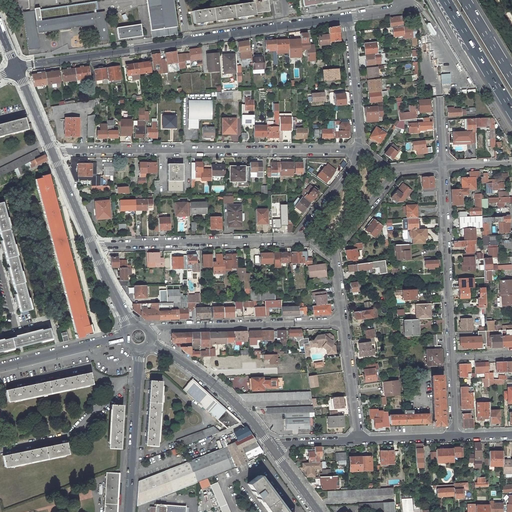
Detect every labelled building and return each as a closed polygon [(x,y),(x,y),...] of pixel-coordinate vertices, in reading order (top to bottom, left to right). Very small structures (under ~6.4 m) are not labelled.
[(172,0),(146,0),(152,37),(177,34),(172,0)] [(268,0),(265,1),(264,0),(250,0),(251,2),(192,11),(194,24),(255,15),(254,13),(269,11),(268,0)] [(22,12),(28,50),(40,48),(37,33),(94,25),(97,42),(109,40),(104,11),(36,21),(34,11),(22,12)] [(401,17),(389,18),(391,28),(393,28),(403,27),(401,17)] [(430,23),(427,25),(432,34),(433,34),(435,33),(435,32),(430,23)] [(142,36),(140,24),(116,28),(118,40),(142,36)] [(339,27),(328,28),(328,33),(329,33),(330,46),(332,46),(331,43),(340,42),(339,41),(340,41),(340,40),(340,37),(339,37),(339,27)] [(393,28),(394,37),(404,35),(403,27),(393,28)] [(307,34),(300,34),(300,40),(301,50),(306,49),(307,61),(315,60),(314,45),(309,46),(309,43),(307,43),(307,34)] [(318,35),(319,45),(329,44),(328,34),(318,35)] [(72,47),(82,47),(82,36),(71,36),(72,47)] [(276,41),(276,50),(289,49),(288,40),(276,41)] [(300,40),(288,40),(289,49),(289,57),(301,56),(301,50),(300,40)] [(248,41),(238,42),(238,52),(240,52),(240,56),(246,56),(246,58),(252,58),(251,49),(249,49),(248,41)] [(276,41),(265,41),(266,49),(269,49),(271,48),(271,51),(273,51),(274,51),(276,51),(276,50),(276,41)] [(375,42),(364,43),(365,55),(376,54),(375,42)] [(202,59),(201,48),(189,50),(191,61),(202,59)] [(176,52),(178,67),(185,66),(184,62),(182,62),(180,51),(176,52)] [(153,60),(152,60),(152,61),(154,72),(154,74),(179,71),(179,69),(178,67),(176,52),(165,53),(166,59),(160,60),(154,61),(153,60)] [(220,71),(218,53),(209,54),(210,59),(207,60),(208,72),(220,71)] [(228,72),(228,73),(236,72),(235,54),(225,55),(225,67),(224,67),(224,72),(228,72)] [(365,55),(366,65),(375,64),(374,62),(380,61),(380,54),(376,54),(365,55)] [(252,63),(252,69),(263,68),(263,57),(253,58),(253,63),(252,63)] [(152,61),(137,64),(139,74),(150,72),(154,72),(152,61)] [(137,64),(126,65),(128,81),(132,80),(131,75),(139,74),(137,64)] [(119,66),(106,68),(108,79),(108,81),(121,79),(119,66)] [(76,80),(77,83),(80,83),(81,82),(81,79),(85,79),(90,78),(88,67),(75,69),(76,80)] [(377,67),(366,68),(367,72),(368,80),(378,79),(377,67)] [(96,81),(108,79),(106,68),(94,70),(96,81)] [(63,82),(76,80),(75,69),(62,71),(63,82)] [(334,80),(339,79),(338,69),(323,70),(323,80),(334,80)] [(45,73),(47,84),(52,83),(52,88),(56,87),(56,83),(60,82),(58,71),(45,73)] [(34,86),(47,84),(45,73),(45,72),(40,72),(40,74),(32,75),(33,84),(34,86)] [(442,83),(450,83),(450,75),(441,75),(442,83)] [(378,79),(368,80),(368,85),(367,85),(368,89),(369,93),(380,91),(380,90),(380,87),(379,84),(379,79),(378,79)] [(216,92),(216,99),(233,98),(233,99),(241,99),(240,91),(233,92),(233,91),(216,92)] [(369,93),(370,102),(381,101),(380,91),(369,93)] [(324,93),(310,94),(311,103),(325,102),(324,93)] [(344,94),(335,95),(335,105),(345,104),(344,94)] [(245,104),(241,104),(241,124),(249,124),(249,123),(254,123),(254,115),(248,115),(248,110),(254,110),(254,100),(250,100),(250,98),(245,98),(245,104)] [(404,120),(416,119),(415,112),(415,111),(419,110),(419,112),(426,112),(426,110),(430,110),(429,102),(432,102),(432,98),(429,98),(429,100),(418,100),(418,105),(409,106),(410,112),(402,113),(402,111),(398,112),(399,121),(404,120)] [(60,105),(52,107),(53,113),(94,107),(95,102),(95,100),(74,103),(65,104),(62,105),(60,105)] [(211,101),(188,101),(188,129),(198,129),(198,119),(211,119),(211,101)] [(377,107),(366,108),(367,122),(378,121),(378,117),(383,116),(382,111),(377,112),(377,107)] [(134,138),(144,138),(144,121),(144,111),(144,110),(139,110),(139,120),(137,120),(137,127),(134,127),(134,138)] [(175,128),(175,116),(163,116),(163,127),(175,128)] [(279,117),(279,122),(279,130),(284,130),(284,129),(291,129),(291,124),(291,117),(279,117)] [(433,117),(422,118),(423,123),(419,123),(409,124),(409,131),(418,131),(418,129),(426,129),(431,129),(431,124),(433,124),(433,117)] [(24,118),(0,124),(0,136),(32,128),(31,124),(26,125),(24,118)] [(65,137),(79,137),(79,118),(65,118),(65,137)] [(475,118),(466,119),(467,132),(475,132),(475,128),(475,126),(475,118)] [(492,118),(475,118),(475,126),(486,126),(490,126),(490,121),(492,121),(492,118)] [(236,119),(222,119),(222,132),(228,132),(228,131),(230,131),(230,134),(236,134),(236,119)] [(113,120),(107,120),(107,131),(107,138),(117,138),(117,131),(113,131),(113,120)] [(404,120),(399,121),(396,126),(395,127),(404,130),(404,120)] [(334,121),(327,122),(327,130),(322,130),(322,138),(335,138),(334,130),(334,121)] [(157,138),(157,128),(157,122),(151,122),(151,128),(147,128),(147,137),(153,137),(153,138),(157,138)] [(209,122),(203,122),(203,138),(214,138),(214,128),(209,127),(209,122)] [(266,135),(266,138),(279,138),(279,130),(279,122),(273,122),(273,125),(266,125),(266,126),(266,135)] [(338,130),(334,130),(335,138),(347,138),(348,132),(349,132),(349,125),(347,123),(341,123),(340,125),(340,131),(339,131),(338,130)] [(302,124),(291,124),(291,129),(295,129),(295,138),(306,138),(306,127),(302,127),(302,124)] [(266,126),(254,126),(254,136),(262,136),(262,135),(266,135),(266,126)] [(380,130),(376,127),(370,137),(380,143),(385,133),(384,133),(380,130)] [(427,147),(425,148),(424,140),(412,141),(413,149),(416,149),(417,154),(427,153),(427,147)] [(384,154),(391,159),(399,150),(399,149),(394,146),(392,144),(384,154)] [(0,167),(0,176),(15,169),(20,167),(26,164),(29,162),(41,157),(37,150),(0,167)] [(400,150),(399,150),(391,159),(392,160),(400,150)] [(41,157),(29,162),(31,167),(32,166),(33,167),(36,166),(35,165),(37,164),(37,165),(43,162),(45,161),(47,160),(44,155),(41,157)] [(88,158),(72,158),(71,171),(75,180),(78,180),(78,179),(82,179),(82,176),(95,176),(95,163),(92,162),(92,164),(85,164),(85,163),(88,163),(88,158)] [(156,163),(146,163),(146,173),(156,173),(156,163)] [(202,163),(191,163),(191,179),(195,179),(195,177),(201,177),(201,181),(211,180),(211,176),(211,170),(202,169),(202,163)] [(250,172),(262,172),(262,163),(249,163),(249,166),(249,172),(250,172)] [(271,168),(267,168),(267,176),(271,176),(271,172),(280,172),(280,164),(280,163),(271,163),(271,168)] [(287,164),(280,164),(280,172),(280,175),(283,175),(291,175),(291,176),(293,176),(293,175),(293,163),(287,163),(287,164)] [(182,164),(167,164),(168,191),(183,191),(182,164)] [(317,176),(326,183),(336,170),(328,164),(325,167),(324,167),(317,176)] [(225,165),(211,166),(211,170),(211,176),(225,176),(225,165)] [(249,166),(230,166),(230,181),(238,181),(238,186),(250,186),(250,172),(249,172),(249,166)] [(483,177),(480,177),(480,183),(486,183),(501,182),(501,178),(498,178),(498,179),(488,180),(487,173),(483,174),(483,177)] [(42,178),(35,179),(76,334),(75,335),(75,337),(76,337),(77,338),(84,336),(83,334),(111,327),(109,319),(88,325),(49,174),(41,176),(42,178)] [(78,179),(78,180),(92,180),(92,186),(100,186),(100,176),(95,176),(82,176),(82,179),(78,179)] [(422,178),(423,188),(423,196),(434,195),(433,177),(422,178)] [(470,178),(461,178),(461,183),(460,183),(460,185),(462,185),(462,189),(468,189),(470,189),(475,189),(474,178),(470,178)] [(503,182),(501,182),(486,183),(486,193),(491,193),(491,190),(491,186),(493,186),(494,188),(500,188),(500,190),(503,190),(503,182)] [(397,191),(391,198),(393,200),(392,201),(396,204),(397,203),(402,202),(411,191),(402,184),(397,191)] [(118,192),(118,193),(124,193),(124,194),(129,194),(128,185),(123,186),(120,186),(120,187),(118,187),(117,188),(117,189),(118,192)] [(310,203),(318,192),(316,191),(313,188),(309,186),(305,191),(303,188),(301,194),(304,197),(310,203)] [(462,189),(451,190),(452,205),(462,204),(461,195),(468,194),(468,189),(462,189)] [(473,196),(475,196),(475,208),(481,207),(481,198),(480,194),(472,194),(473,196)] [(135,195),(135,200),(135,210),(142,210),(147,210),(147,208),(147,204),(152,204),(152,199),(151,199),(151,196),(141,196),(141,195),(135,195)] [(509,197),(495,198),(495,201),(494,201),(494,203),(499,202),(499,207),(504,207),(503,202),(509,202),(509,197)] [(292,204),(295,206),(300,200),(297,198),(292,204)] [(309,203),(302,198),(300,200),(295,206),(302,212),(309,203)] [(130,210),(135,210),(135,200),(119,201),(119,211),(125,211),(130,210)] [(108,201),(95,202),(96,219),(110,218),(108,201)] [(3,202),(0,202),(0,233),(2,240),(4,250),(9,267),(11,277),(16,294),(18,304),(20,312),(31,309),(28,298),(24,282),(21,271),(17,256),(14,244),(10,229),(7,218),(3,202)] [(190,202),(174,203),(174,216),(190,216),(190,214),(190,202)] [(206,202),(190,202),(190,214),(207,213),(206,202)] [(241,226),(240,205),(229,205),(229,210),(228,210),(228,226),(232,225),(233,227),(241,226)] [(415,205),(406,206),(406,207),(406,212),(406,219),(416,218),(416,214),(416,208),(415,208),(415,205)] [(466,212),(458,212),(459,228),(482,227),(480,208),(469,209),(470,214),(466,215),(466,212)] [(266,210),(255,210),(256,224),(267,223),(266,210)] [(485,215),(481,215),(482,223),(488,223),(488,222),(502,222),(510,222),(510,216),(485,218),(485,215)] [(221,217),(210,217),(210,229),(219,229),(219,221),(221,221),(221,217)] [(158,218),(158,221),(158,230),(170,230),(169,218),(158,218)] [(417,218),(416,218),(406,219),(404,219),(404,222),(403,222),(403,230),(411,229),(419,229),(419,224),(417,224),(417,222),(417,218)] [(283,219),(283,220),(274,221),(275,228),(284,228),(287,227),(287,225),(287,219),(283,219)] [(364,229),(365,230),(373,220),(372,219),(364,229)] [(365,230),(374,237),(381,227),(382,228),(383,234),(384,234),(384,237),(387,236),(387,232),(386,225),(382,226),(373,220),(365,230)] [(502,222),(499,222),(499,231),(495,231),(495,233),(510,232),(510,222),(502,222)] [(474,228),(462,228),(462,229),(461,230),(461,233),(462,235),(464,234),(464,241),(475,240),(474,228)] [(427,235),(426,229),(419,229),(411,229),(409,232),(409,237),(412,238),(413,238),(413,244),(424,244),(424,235),(427,235)] [(488,235),(482,236),(483,246),(488,245),(494,245),(497,245),(499,245),(499,244),(498,244),(496,244),(496,241),(488,242),(488,235)] [(488,235),(488,242),(496,241),(496,244),(498,244),(498,241),(497,241),(497,235),(491,235),(488,235)] [(464,241),(453,241),(454,247),(465,246),(466,253),(473,253),(473,244),(475,244),(475,240),(464,241)] [(356,249),(362,248),(362,243),(354,244),(355,249),(346,250),(346,255),(346,256),(346,258),(347,258),(347,260),(354,259),(354,257),(357,257),(357,256),(357,252),(356,249)] [(399,260),(410,259),(410,251),(409,251),(408,245),(395,245),(395,252),(397,252),(398,252),(399,260)] [(494,247),(488,248),(488,258),(490,258),(497,257),(497,245),(494,245),(494,247)] [(301,252),(291,253),(291,263),(303,263),(303,265),(311,264),(311,258),(303,258),(301,258),(301,252)] [(149,267),(164,267),(164,260),(159,260),(159,258),(159,253),(148,253),(149,267)] [(272,253),(260,253),(261,264),(269,263),(272,263),(272,257),(274,257),(274,253),(272,253)] [(287,253),(274,253),(274,257),(274,266),(274,268),(280,267),(280,263),(287,263),(287,262),(291,262),(290,253),(287,253)] [(475,270),(474,253),(464,253),(464,257),(463,257),(463,262),(464,271),(475,270)] [(224,268),(224,257),(222,257),(222,254),(216,254),(216,262),(212,262),(212,267),(212,274),(225,273),(224,270),(224,268)] [(237,254),(226,254),(226,256),(224,256),(224,257),(224,268),(231,268),(232,270),(237,270),(237,261),(237,260),(237,254)] [(195,255),(186,255),(186,265),(191,265),(194,264),(194,272),(199,272),(199,264),(196,264),(196,257),(195,257),(195,255)] [(212,267),(212,262),(212,255),(203,255),(204,262),(204,264),(204,267),(212,267)] [(111,258),(111,267),(118,267),(119,268),(130,268),(130,265),(127,265),(127,266),(126,266),(126,263),(118,263),(118,261),(118,257),(111,258)] [(172,257),(172,269),(183,268),(182,257),(172,257)] [(424,258),(424,267),(428,267),(437,267),(436,258),(430,258),(424,258)] [(372,268),(371,262),(347,265),(348,272),(369,269),(369,272),(377,271),(377,267),(372,268)] [(317,275),(326,274),(324,264),(307,266),(309,277),(317,276),(317,275)] [(130,268),(119,268),(120,280),(117,280),(120,286),(129,286),(128,280),(126,280),(126,275),(128,275),(130,273),(131,273),(131,268),(130,268)] [(244,269),(237,269),(237,280),(244,280),(244,288),(245,288),(245,295),(250,295),(250,289),(249,272),(248,272),(248,274),(244,274),(244,269)] [(491,270),(484,270),(484,281),(490,281),(490,275),(492,274),(492,276),(494,276),(495,275),(496,274),(496,270),(491,270)] [(459,278),(460,288),(473,288),(473,278),(459,278)] [(511,279),(499,280),(500,295),(511,294),(511,279)] [(356,281),(357,282),(350,283),(351,292),(352,292),(357,291),(361,291),(359,282),(358,282),(358,281),(356,281)] [(134,285),(135,298),(146,298),(146,285),(134,285)] [(477,308),(486,307),(485,296),(485,287),(479,288),(479,292),(478,292),(478,294),(480,294),(480,298),(478,298),(478,306),(477,306),(477,308)] [(415,289),(402,290),(402,300),(416,299),(415,289)] [(179,290),(167,290),(167,297),(167,302),(178,302),(178,303),(178,309),(179,319),(188,319),(188,310),(188,309),(187,309),(187,307),(195,307),(195,302),(187,302),(187,296),(180,296),(179,290)] [(324,291),(312,293),(312,296),(315,296),(316,305),(326,304),(326,301),(325,295),(324,291)] [(263,301),(264,301),(275,300),(274,296),(274,293),(262,293),(263,301)] [(511,294),(500,295),(500,297),(499,297),(500,303),(503,303),(503,307),(506,307),(506,305),(511,305),(511,294)] [(275,300),(264,301),(265,307),(265,315),(265,316),(269,316),(268,309),(268,307),(281,307),(281,300),(279,300),(275,300)] [(250,301),(242,301),(243,308),(243,311),(245,311),(245,308),(244,308),(244,307),(254,307),(254,306),(253,301),(250,301)] [(141,303),(132,304),(133,310),(144,319),(147,320),(159,319),(158,312),(158,307),(158,303),(147,303),(147,307),(149,307),(149,311),(141,312),(141,303)] [(171,312),(158,312),(159,319),(179,319),(178,309),(178,303),(174,303),(174,310),(171,310),(171,312)] [(316,305),(313,306),(314,315),(330,314),(330,309),(330,306),(330,304),(326,304),(316,305)] [(429,304),(415,304),(416,319),(417,319),(428,319),(428,308),(430,308),(429,304)] [(281,309),(282,316),(299,315),(299,312),(298,308),(298,306),(288,307),(288,305),(287,305),(287,307),(281,307),(281,309)] [(223,307),(209,308),(210,318),(224,317),(223,308),(223,307)] [(265,307),(254,308),(254,317),(264,316),(264,315),(265,315),(265,307)] [(371,307),(354,310),(355,320),(372,317),(371,307)] [(204,308),(204,309),(195,310),(196,319),(210,318),(209,308),(205,308),(204,308)] [(235,308),(223,308),(224,317),(235,317),(235,308)] [(471,318),(461,319),(461,331),(472,330),(471,318)] [(416,319),(404,320),(405,336),(417,336),(417,322),(415,322),(415,320),(417,320),(417,319),(416,319)] [(0,351),(2,351),(14,348),(40,341),(52,338),(49,328),(42,330),(16,337),(3,340),(0,340),(0,351)] [(42,330),(41,329),(15,335),(16,337),(42,330)] [(373,329),(365,331),(367,338),(373,337),(375,337),(373,329)] [(511,329),(509,330),(509,336),(507,336),(507,334),(505,334),(506,336),(501,336),(502,347),(511,346),(511,329)] [(286,330),(278,331),(278,333),(277,333),(277,338),(280,338),(280,345),(286,345),(286,330)] [(261,331),(249,332),(249,345),(256,345),(256,340),(261,339),(261,331)] [(261,339),(261,340),(271,340),(271,343),(273,343),(273,340),(273,338),(273,331),(261,331),(261,339)] [(486,344),(485,331),(459,332),(460,346),(462,348),(463,348),(481,348),(480,344),(486,344)] [(200,332),(191,333),(191,341),(191,343),(191,345),(200,344),(200,332)] [(209,332),(200,332),(200,344),(200,346),(209,345),(209,332)] [(209,345),(209,351),(209,357),(210,356),(214,356),(214,349),(211,349),(211,344),(226,344),(226,342),(226,332),(209,332),(209,345)] [(246,332),(234,332),(234,341),(239,341),(239,346),(243,346),(243,341),(246,341),(246,332)] [(171,334),(171,340),(172,340),(172,341),(173,342),(190,341),(191,341),(191,333),(172,333),(172,334),(171,334)] [(313,340),(308,341),(309,344),(304,344),(305,353),(305,356),(307,356),(307,355),(309,355),(308,350),(310,348),(309,347),(316,346),(317,347),(322,347),(326,350),(327,354),(335,353),(334,346),(333,344),(332,340),(333,339),(333,336),(329,334),(317,336),(313,340)] [(436,335),(428,335),(429,346),(434,345),(437,345),(436,335)] [(490,348),(502,347),(501,336),(490,337),(490,348)] [(374,343),(373,337),(367,338),(357,340),(359,351),(362,351),(362,356),(374,355),(373,349),(371,349),(370,344),(374,343)] [(190,343),(185,344),(185,347),(180,347),(191,356),(191,352),(191,351),(191,345),(191,343),(190,343)] [(435,364),(442,364),(441,349),(434,349),(426,350),(427,366),(435,366),(435,364)] [(261,355),(260,355),(260,358),(264,358),(264,359),(268,359),(270,359),(270,360),(270,364),(279,363),(279,358),(276,358),(276,354),(274,354),(261,355)] [(506,362),(496,362),(496,372),(506,372),(506,362)] [(485,363),(474,363),(475,373),(475,378),(476,378),(476,373),(482,373),(482,370),(485,370),(485,363)] [(488,363),(485,363),(485,370),(482,370),(482,373),(476,373),(476,378),(482,378),(485,379),(485,374),(486,374),(486,373),(489,372),(488,363)] [(363,370),(365,382),(376,380),(375,370),(378,369),(377,364),(363,366),(364,370),(363,370)] [(459,364),(460,377),(467,378),(467,372),(471,372),(470,364),(459,364)] [(8,402),(92,384),(90,373),(6,390),(8,402)] [(316,376),(308,377),(310,387),(318,386),(316,376)] [(444,425),(442,376),(432,376),(433,420),(432,420),(433,421),(434,421),(434,425),(444,425)] [(269,380),(262,381),(262,378),(251,378),(252,390),(263,390),(263,388),(277,387),(277,379),(269,379),(269,380)] [(191,380),(183,389),(187,393),(195,383),(191,380)] [(384,392),(385,397),(399,395),(397,380),(385,382),(386,392),(384,392)] [(161,381),(150,381),(145,445),(157,446),(161,381)] [(239,422),(195,383),(187,393),(198,403),(197,404),(201,407),(202,406),(227,428),(239,422)] [(460,387),(461,409),(474,408),(473,390),(471,390),(471,391),(468,391),(468,393),(466,393),(466,387),(460,387)] [(310,391),(238,394),(245,402),(312,399),(310,391)] [(342,396),(332,397),(334,408),(344,408),(342,396)] [(487,420),(489,420),(489,411),(489,403),(476,403),(477,420),(483,420),(484,421),(485,422),(486,422),(487,421),(487,420)] [(111,405),(108,448),(120,449),(122,405),(111,405)] [(372,409),(372,418),(374,418),(374,427),(385,427),(385,419),(381,419),(381,418),(382,418),(382,411),(377,411),(377,409),(372,409)] [(499,410),(489,411),(489,420),(489,423),(499,423),(499,410)] [(309,428),(309,412),(284,413),(285,429),(309,428)] [(470,413),(462,414),(462,419),(463,429),(474,428),(473,418),(471,418),(470,413)] [(404,415),(388,416),(389,424),(429,422),(428,414),(412,415),(404,415)] [(328,416),(328,427),(343,426),(343,415),(338,416),(330,416),(328,416)] [(213,426),(176,440),(177,442),(174,443),(176,448),(219,432),(213,426)] [(230,441),(232,444),(238,441),(251,434),(245,426),(233,432),(236,439),(233,441),(232,440),(230,441)] [(137,492),(136,506),(199,482),(207,478),(236,467),(249,462),(253,460),(253,461),(255,460),(253,456),(263,452),(251,434),(238,441),(232,444),(223,448),(138,481),(137,492)] [(5,467),(68,454),(66,443),(3,456),(5,467)] [(474,467),(480,467),(480,443),(474,443),(474,454),(469,454),(469,462),(474,462),(474,467)] [(453,449),(453,457),(463,457),(462,448),(460,448),(460,447),(453,447),(453,449)] [(440,450),(436,450),(436,452),(436,459),(436,463),(442,462),(442,460),(453,460),(453,457),(453,449),(443,449),(440,450)] [(380,452),(381,464),(388,463),(388,466),(393,466),(393,464),(393,463),(398,463),(398,456),(394,456),(393,451),(380,452)] [(502,451),(489,451),(489,458),(489,465),(489,466),(502,466),(502,460),(502,451)] [(346,460),(346,453),(335,453),(336,461),(346,460)] [(361,457),(349,457),(349,471),(361,471),(361,457)] [(371,457),(361,457),(361,471),(371,470),(371,457)] [(511,459),(502,460),(502,466),(502,473),(505,473),(505,477),(511,476),(511,459)] [(305,469),(306,469),(306,471),(306,477),(314,477),(313,469),(320,468),(320,462),(318,462),(315,462),(309,462),(302,463),(302,469),(305,469)] [(103,511),(116,511),(119,473),(115,473),(106,473),(103,511)] [(247,484),(268,511),(285,511),(258,476),(247,484)] [(320,482),(322,482),(322,484),(322,489),(335,488),(335,485),(334,481),(336,481),(336,476),(330,476),(323,476),(320,477),(320,482)] [(207,478),(199,482),(202,488),(210,485),(207,478)] [(484,478),(477,478),(477,482),(475,482),(475,487),(487,486),(487,482),(484,482),(484,478)] [(210,485),(221,511),(230,511),(217,482),(210,485)] [(453,495),(454,498),(464,498),(463,489),(467,489),(466,484),(453,485),(453,495)] [(420,486),(421,490),(429,489),(429,494),(436,493),(435,485),(423,486),(420,486)] [(453,485),(435,485),(436,493),(436,496),(453,495),(453,485)] [(511,486),(502,487),(503,492),(511,491),(511,495),(509,495),(509,505),(511,504),(511,486)] [(341,490),(327,491),(328,498),(393,494),(393,488),(347,490),(341,490)] [(401,499),(402,511),(412,511),(411,498),(401,499)] [(489,501),(489,505),(489,511),(502,511),(502,503),(493,503),(493,501),(489,501)] [(394,511),(394,502),(359,504),(359,511),(384,509),(383,511),(394,511)]
